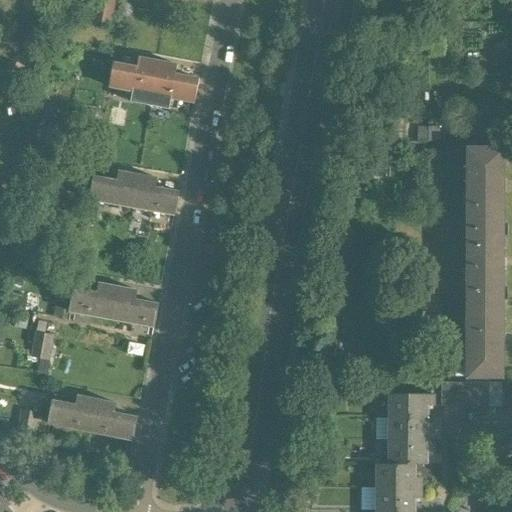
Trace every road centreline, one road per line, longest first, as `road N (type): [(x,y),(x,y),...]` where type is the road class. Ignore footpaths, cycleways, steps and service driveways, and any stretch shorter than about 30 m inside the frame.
road 1 (residential): [(231,0),(135,511)]
road 2 (secondary): [(231,511),(322,0)]
